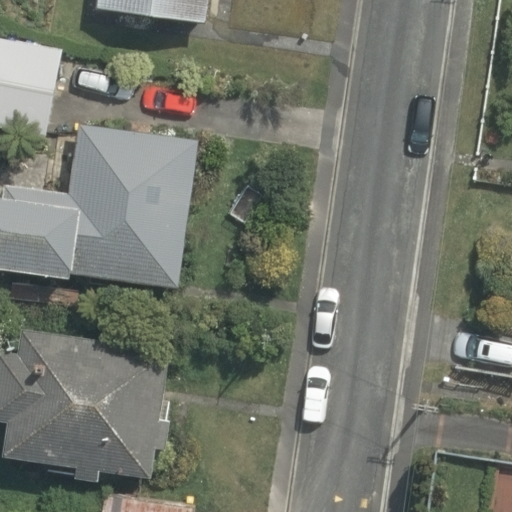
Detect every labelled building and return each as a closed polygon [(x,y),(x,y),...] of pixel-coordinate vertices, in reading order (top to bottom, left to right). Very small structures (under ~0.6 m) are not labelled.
[(209,0),(95,0),(95,7),(207,21),(209,0)] [(0,127),(40,134),(56,47),(0,36),(0,127)] [(0,269),(173,287),(188,137),(74,125),(67,197),(0,190),(0,269)] [(511,380),(511,333),(462,326),(455,372),(511,380)] [(145,470),(156,351),(74,344),(75,332),(16,327),(14,346),(0,344),(0,454),(66,461),(65,475),(97,478),(98,466),(145,470)] [(189,511),(190,506),(98,488),(93,511),(189,511)]
